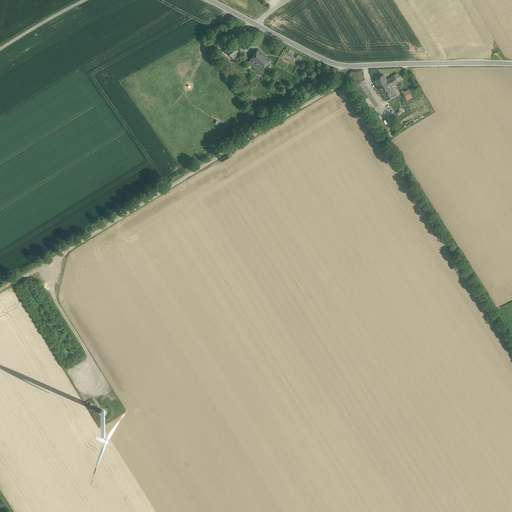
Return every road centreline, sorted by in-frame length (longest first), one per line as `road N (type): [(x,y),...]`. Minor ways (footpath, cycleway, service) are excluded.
road 1 (track): [(106,387),(45,284),(51,258),(337,83),(344,66)]
road 2 (unclassified): [(511,62),(344,66),(209,0)]
